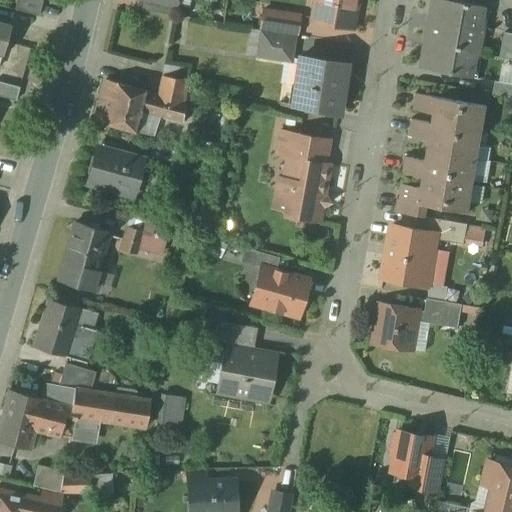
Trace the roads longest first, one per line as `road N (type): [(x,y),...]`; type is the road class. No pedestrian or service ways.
road 1 (residential): [(398,0),(338,344)]
road 2 (tertiary): [(89,0),(0,328)]
road 3 (residential): [(338,344),(353,384),(511,420)]
road 4 (residential): [(267,485),(293,464),(313,374),(338,344)]
